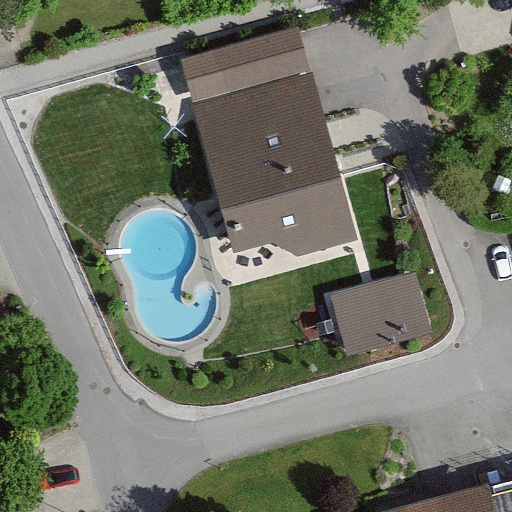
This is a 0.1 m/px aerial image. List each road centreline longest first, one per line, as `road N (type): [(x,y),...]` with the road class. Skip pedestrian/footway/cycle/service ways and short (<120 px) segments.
road 1 (residential): [(126,465),(501,368),(420,38)]
road 2 (residential): [(0,188),(126,465)]
